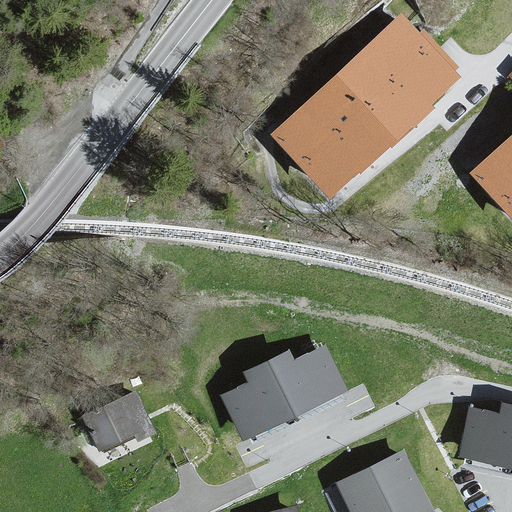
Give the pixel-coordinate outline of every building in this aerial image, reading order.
[(477,75),(414,11),(286,138),(349,201),(477,75)] [(511,134),(467,178),(511,223),(511,134)] [(294,368),(288,356),(244,376),(248,386),(223,398),(244,442),(343,395),(324,354),(294,368)] [(150,433),(134,395),(83,417),(99,454),(150,433)] [(511,411),(503,410),(501,422),(470,416),(462,458),(511,467),(511,411)] [(426,511),(403,462),(342,490),(351,511),(426,511)]
